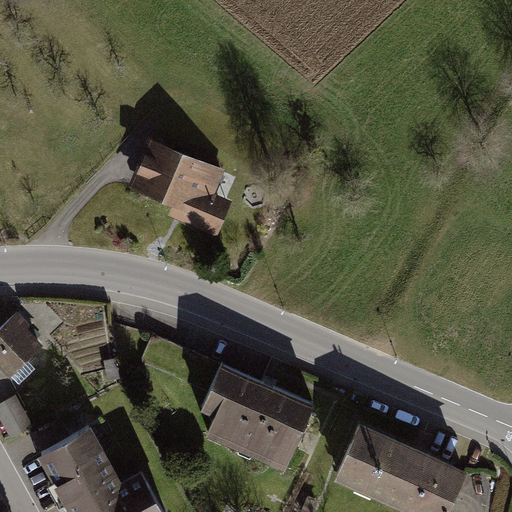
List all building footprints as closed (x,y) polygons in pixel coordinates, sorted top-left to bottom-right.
[(222,164),(146,131),(125,179),(168,198),(163,208),(212,229),(226,196),(211,189),(222,164)] [(19,310),(0,327),(0,366),(11,377),(44,345),(27,328),(32,324),(19,310)] [(465,341),(456,365),(489,378),(498,354),(465,341)] [(224,368),(205,410),(220,417),(213,433),(283,465),(290,449),(296,451),(315,408),(224,368)] [(0,397),(0,399),(12,433),(34,425),(21,390),(0,397)] [(359,420),(336,472),(424,511),(442,511),(463,467),(359,420)] [(94,425),(44,451),(70,501),(67,503),(71,511),(168,511),(142,463),(120,475),(94,425)]
